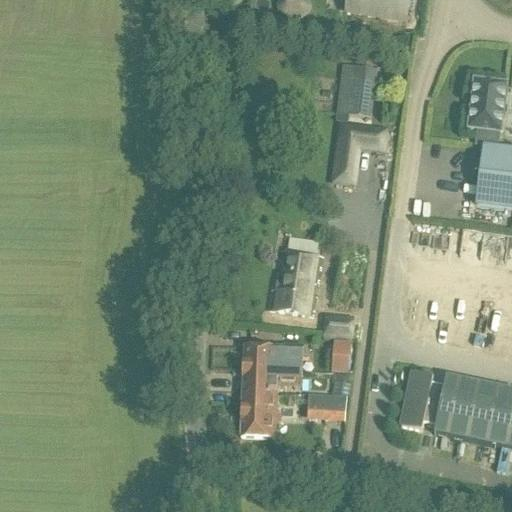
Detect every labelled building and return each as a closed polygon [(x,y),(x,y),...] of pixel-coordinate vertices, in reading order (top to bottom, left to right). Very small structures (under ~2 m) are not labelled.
[(301,21),(305,21),(308,20),(310,16),(311,12),(311,8),(309,4),(307,1),(305,0),(279,0),(277,3),(276,7),(276,11),(277,15),(279,18),(283,20),(301,21)] [(406,0),(346,0),(344,17),(404,24),(406,0)] [(350,50),(341,119),(376,123),(383,66),(369,64),(370,53),(350,50)] [(472,84),(466,132),(484,135),(482,150),(480,150),(472,210),(511,215),(511,213),(511,154),(495,152),(497,136),(498,136),(504,88),(472,84)] [(338,127),(334,182),(357,184),(359,147),(386,149),(387,130),(338,127)] [(312,321),(322,261),(282,255),(275,295),(272,295),(270,315),(312,321)] [(351,345),(353,323),(326,320),(324,342),(351,345)] [(278,377),(303,378),(303,349),(282,348),(282,353),(278,352),(244,351),(243,375),(278,377)] [(347,378),(349,353),(334,352),(332,376),(347,378)] [(302,392),(303,378),(278,377),(243,375),(242,395),(277,397),(277,391),(302,392)] [(444,390),(431,388),(433,380),(412,376),(401,431),(421,435),(423,428),(435,430),(434,438),(511,454),(511,395),(446,382),(444,390)] [(275,442),(277,397),(242,395),(241,441),(275,442)] [(311,401),(309,422),(327,423),(329,402),(311,401)]
